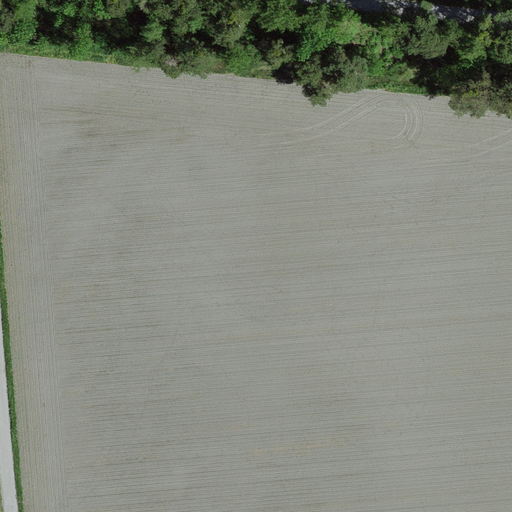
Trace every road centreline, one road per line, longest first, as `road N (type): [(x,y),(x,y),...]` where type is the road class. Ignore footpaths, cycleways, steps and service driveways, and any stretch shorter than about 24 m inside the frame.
road 1 (track): [(331,0),(511,22)]
road 2 (track): [(14,511),(0,354)]
